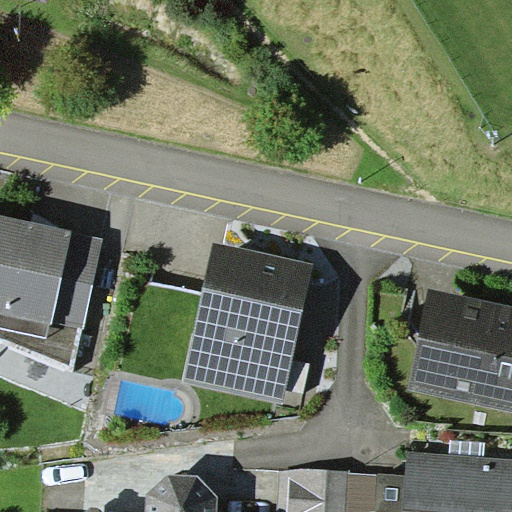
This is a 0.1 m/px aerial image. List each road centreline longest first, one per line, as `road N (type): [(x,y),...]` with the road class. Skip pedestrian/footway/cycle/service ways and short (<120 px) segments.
road 1 (residential): [(374,219),(0,141)]
road 2 (residential): [(357,415),(374,219)]
road 3 (residential): [(511,248),(374,219)]
